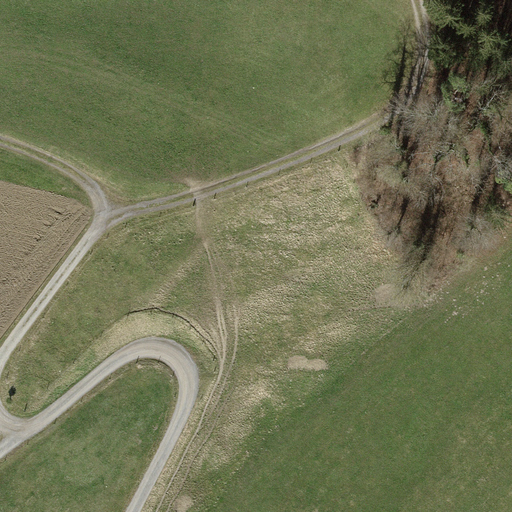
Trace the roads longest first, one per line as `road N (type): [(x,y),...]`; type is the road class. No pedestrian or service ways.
road 1 (track): [(106,218),(221,183),(379,107),(421,55),(406,0)]
road 2 (track): [(134,511),(193,387),(189,365),(172,351),(144,348),(19,438),(0,415)]
road 3 (track): [(0,357),(106,218),(84,175),(0,142)]
